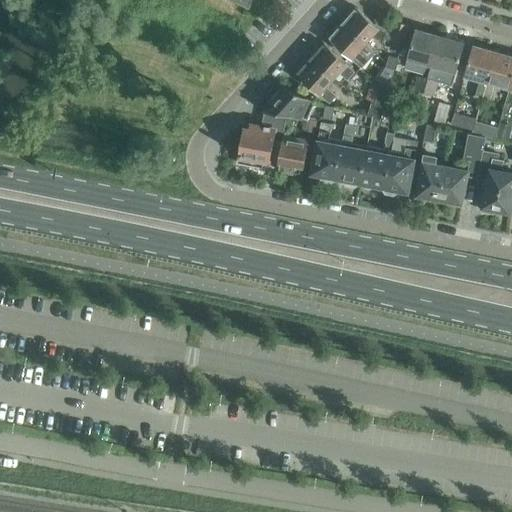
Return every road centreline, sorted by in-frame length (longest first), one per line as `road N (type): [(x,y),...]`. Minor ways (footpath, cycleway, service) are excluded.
road 1 (residential): [(511,252),(221,193),(202,179),(199,140),(328,0)]
road 2 (primary): [(0,209),(511,318)]
road 3 (primary): [(511,278),(0,177)]
road 4 (residential): [(398,511),(0,442)]
